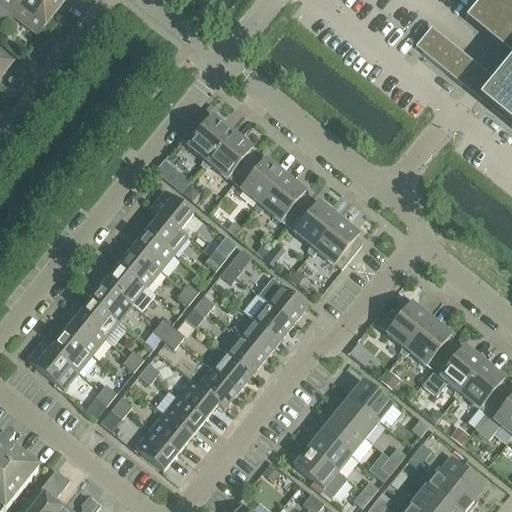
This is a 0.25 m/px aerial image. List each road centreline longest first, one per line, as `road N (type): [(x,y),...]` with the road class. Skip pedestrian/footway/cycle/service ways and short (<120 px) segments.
road 1 (residential): [(183,511),(306,363),(332,347),(409,248),(422,243)]
road 2 (residential): [(0,342),(226,62)]
road 3 (unclassified): [(422,243),(409,214),(386,192),(226,62)]
road 4 (residential): [(149,511),(0,392)]
road 5 (residential): [(0,140),(108,0)]
road 6 (unclassified): [(511,323),(426,256),(422,243)]
